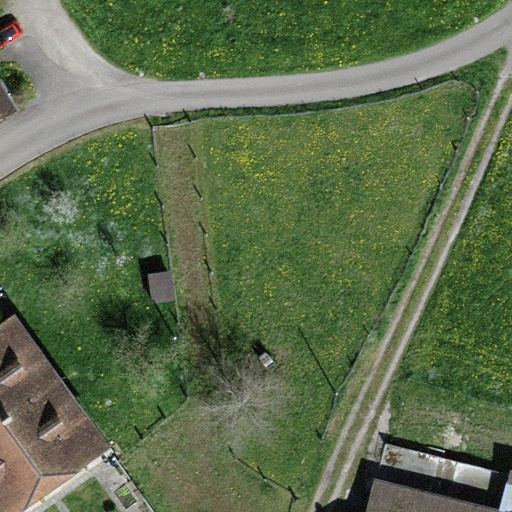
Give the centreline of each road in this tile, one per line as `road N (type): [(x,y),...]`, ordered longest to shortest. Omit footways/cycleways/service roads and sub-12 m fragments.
road 1 (unclassified): [(511,22),(432,59),(341,84),(117,103),(0,158)]
road 2 (track): [(511,73),(321,511)]
road 3 (track): [(117,103),(74,66),(29,0)]
